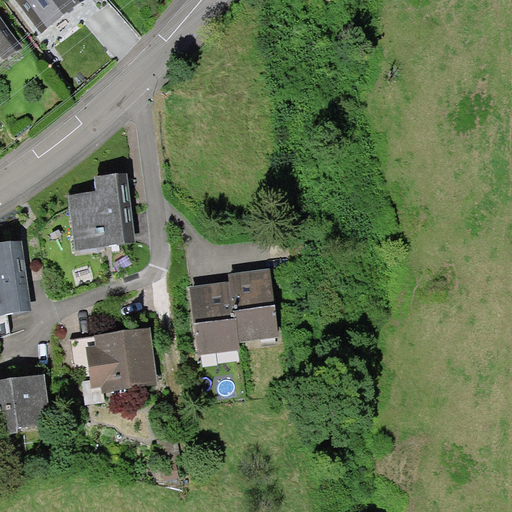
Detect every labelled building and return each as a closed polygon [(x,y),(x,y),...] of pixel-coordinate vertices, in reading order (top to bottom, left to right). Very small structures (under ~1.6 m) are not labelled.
[(76,0),(9,0),(37,35),(79,3),(76,0)] [(0,34),(0,60),(13,49),(0,34)] [(65,196),(72,250),(129,242),(121,174),(88,178),(90,193),(65,196)] [(0,316),(23,314),(14,242),(0,243),(0,316)] [(229,274),(230,282),(238,342),(279,337),(270,269),(229,274)] [(230,282),(189,287),(197,355),(239,350),(238,342),(230,282)] [(100,393),(153,386),(145,329),(93,336),(94,347),(83,348),(88,388),(100,386),(100,393)] [(41,375),(0,381),(0,430),(48,424),(41,375)]
